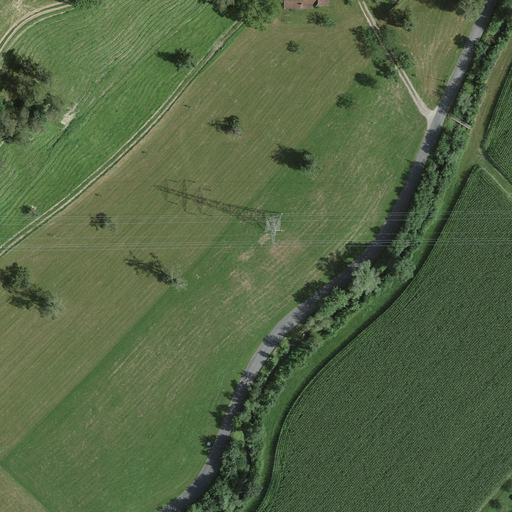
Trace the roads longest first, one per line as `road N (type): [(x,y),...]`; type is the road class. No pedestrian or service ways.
road 1 (unclassified): [(491,0),(386,233),(274,338),(204,480),(169,511)]
road 2 (track): [(362,0),(416,99),(437,121)]
